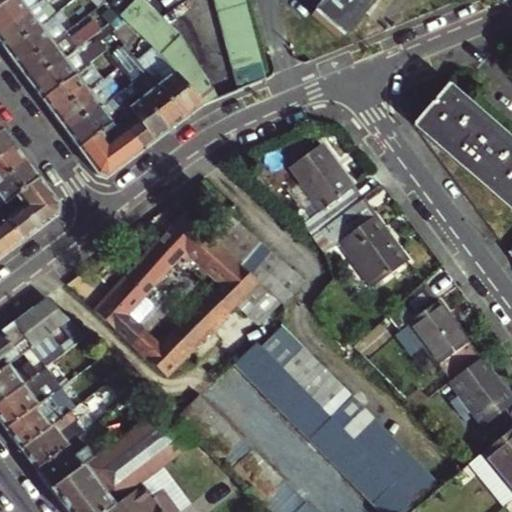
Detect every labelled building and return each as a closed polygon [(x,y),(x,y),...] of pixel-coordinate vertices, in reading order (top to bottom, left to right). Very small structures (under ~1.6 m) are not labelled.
[(0,32),(27,11),(18,0),(8,0),(0,6),(0,32)] [(18,0),(27,11),(42,0),(18,0)] [(100,0),(87,10),(91,15),(105,4),(100,0)] [(214,0),(239,90),(267,79),(245,0),(214,0)] [(325,0),(313,15),(341,39),(373,0),(325,0)] [(6,52),(18,68),(52,44),(46,36),(78,12),(71,3),(39,27),(6,52)] [(94,37),(118,19),(110,10),(93,23),(94,25),(89,29),(94,37)] [(0,43),(6,52),(39,27),(27,11),(0,32),(0,43)] [(113,27),(115,30),(123,24),(120,21),(113,27)] [(70,40),(66,34),(52,44),(18,68),(30,84),(78,49),(85,43),(79,34),(70,40)] [(42,100),(75,76),(84,70),(97,60),(107,52),(100,42),(83,56),(78,49),(30,84),(42,100)] [(184,120),(204,105),(170,65),(151,47),(136,58),(140,62),(149,74),(184,120)] [(118,66),(107,52),(97,60),(108,76),(113,72),(119,68),(118,66)] [(133,54),(123,62),(126,67),(121,71),(123,73),(124,74),(140,62),(136,58),(133,54)] [(126,67),(123,62),(118,66),(119,68),(121,71),(126,67)] [(184,120),(149,74),(140,62),(124,74),(132,84),(140,94),(143,99),(168,132),(184,120)] [(119,68),(113,72),(117,78),(123,73),(121,71),(119,68)] [(95,85),(91,79),(84,70),(75,76),(87,92),(95,85)] [(132,84),(124,74),(123,73),(117,78),(125,89),(132,84)] [(87,92),(75,76),(42,100),(52,113),(54,116),(87,92)] [(96,85),(100,81),(96,76),(91,79),(95,85),(96,85)] [(96,85),(108,101),(120,93),(107,77),(100,81),(96,85)] [(108,101),(99,108),(66,132),(78,148),(118,118),(117,112),(126,105),(140,94),(132,84),(125,89),(120,93),(108,101)] [(95,85),(87,92),(99,108),(108,101),(96,85),(95,85)] [(511,148),(443,90),(414,124),(511,209),(511,252),(510,254),(511,256),(511,148)] [(66,132),(99,108),(87,92),(54,116),(66,132)] [(168,132),(143,99),(129,110),(126,105),(117,112),(118,118),(122,115),(125,120),(120,123),(125,131),(127,130),(144,150),(168,132)] [(78,148),(90,164),(123,139),(120,135),(125,131),(120,123),(125,120),(122,115),(118,118),(78,148)] [(0,157),(15,146),(2,130),(0,131),(0,157)] [(123,139),(90,164),(97,174),(108,177),(144,150),(127,130),(125,131),(120,135),(123,139)] [(365,199),(323,143),(292,166),(324,210),(288,236),(300,247),(365,199)] [(15,146),(0,157),(0,183),(27,163),(15,146)] [(27,163),(0,183),(0,207),(9,202),(16,196),(39,179),(27,163)] [(15,210),(5,218),(23,240),(59,213),(59,206),(39,179),(16,196),(23,205),(15,210)] [(374,285),(409,259),(365,199),(300,247),(316,261),(342,242),(374,285)] [(239,266),(229,257),(217,247),(206,237),(182,216),(95,311),(165,377),(191,351),(212,329),(236,305),(258,283),(251,276),(239,266)] [(0,257),(23,240),(5,218),(0,222),(0,221),(0,257)] [(217,247),(229,257),(250,234),(238,224),(217,247)] [(229,257),(239,266),(260,243),(250,234),(229,257)] [(239,266),(251,276),(272,253),(260,243),(239,266)] [(272,253),(251,276),(258,283),(262,286),(283,263),(272,253)] [(283,263),(262,286),(269,292),(273,296),(294,272),(283,263)] [(294,272),(273,296),(281,303),(284,306),(305,282),(294,272)] [(258,283),(236,305),(247,315),(269,292),(262,286),(258,283)] [(425,283),(390,314),(401,330),(409,324),(451,383),(482,360),(425,283)] [(247,315),(258,325),(281,303),(273,296),(269,292),(247,315)] [(47,299),(23,316),(45,339),(62,356),(71,349),(88,336),(47,299)] [(0,371),(45,339),(23,316),(0,333),(0,371)] [(283,326),(261,348),(270,358),(292,336),(283,326)] [(222,339),(212,329),(191,351),(202,361),(222,339)] [(292,336),(270,358),(280,368),(302,346),(292,336)] [(45,339),(0,371),(0,402),(62,356),(45,339)] [(300,388),(291,379),(280,368),(270,358),(261,348),(255,343),(233,366),(379,511),(405,511),(414,504),(403,493),(393,483),(383,472),(372,461),(362,451),(351,440),(340,429),(330,418),(320,409),(310,398),(300,388)] [(302,346),(280,368),(291,379),(312,357),(302,346)] [(71,349),(62,356),(0,402),(0,421),(5,429),(50,396),(61,388),(52,376),(77,358),(71,349)] [(482,360),(451,383),(481,424),(511,400),(511,398),(483,359),(482,360)] [(310,398),(320,409),(342,387),(332,376),(310,398)] [(5,429),(20,449),(70,412),(61,400),(76,388),(71,380),(61,388),(50,396),(5,429)] [(320,409),(330,418),(352,396),(342,387),(320,409)] [(316,511),(199,395),(178,416),(272,511),(316,511)] [(352,396),(330,418),(340,429),(363,407),(352,396)] [(20,449),(36,470),(69,445),(63,436),(80,423),(78,420),(88,413),(87,412),(95,406),(89,398),(70,412),(20,449)] [(102,452),(50,489),(67,511),(105,511),(142,485),(197,441),(162,407),(102,452)] [(363,407),(340,429),(351,440),(374,418),(363,407)] [(63,436),(69,445),(79,438),(87,432),(80,423),(63,436)] [(511,426),(483,452),(502,475),(511,487),(511,426)] [(362,451),(372,461),(394,439),(384,429),(362,451)] [(97,445),(87,432),(79,438),(89,452),(97,445)] [(69,445),(36,470),(50,489),(102,452),(97,445),(89,452),(79,438),(69,445)] [(372,461),(383,472),(405,450),(394,439),(372,461)] [(383,472),(393,483),(416,461),(405,450),(383,472)] [(393,483),(403,493),(425,470),(416,461),(393,483)] [(177,511),(161,490),(151,498),(142,485),(105,511),(177,511)]
